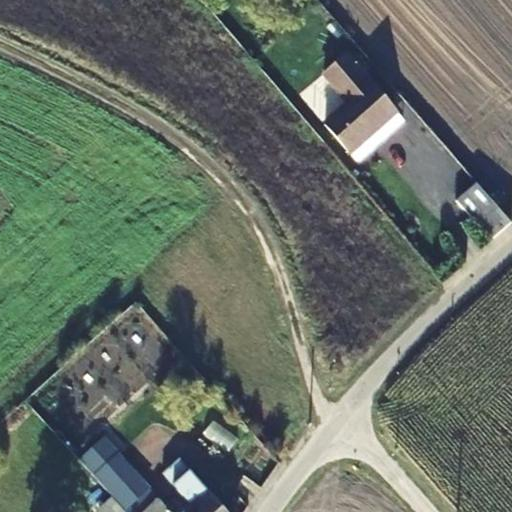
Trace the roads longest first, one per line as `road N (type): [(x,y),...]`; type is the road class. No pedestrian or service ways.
road 1 (track): [(0,46),(194,149),(238,184),(289,293),(310,386),(335,431)]
road 2 (unclassified): [(511,246),(418,326),(335,431)]
road 3 (residential): [(335,431),(385,466),(426,511)]
